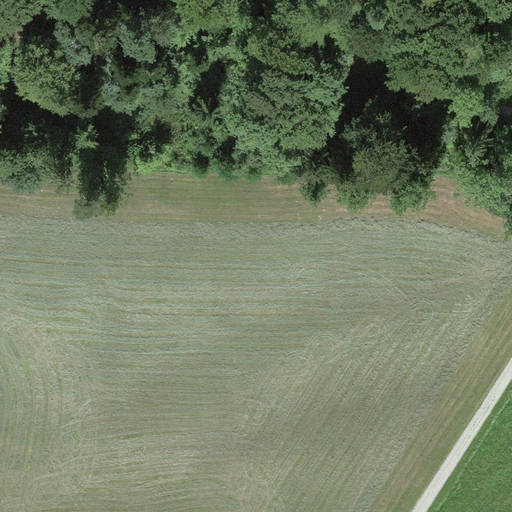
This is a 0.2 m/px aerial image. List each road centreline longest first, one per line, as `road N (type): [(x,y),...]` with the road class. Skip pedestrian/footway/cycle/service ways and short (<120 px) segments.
road 1 (track): [(511,119),(286,0)]
road 2 (track): [(423,511),(511,373)]
